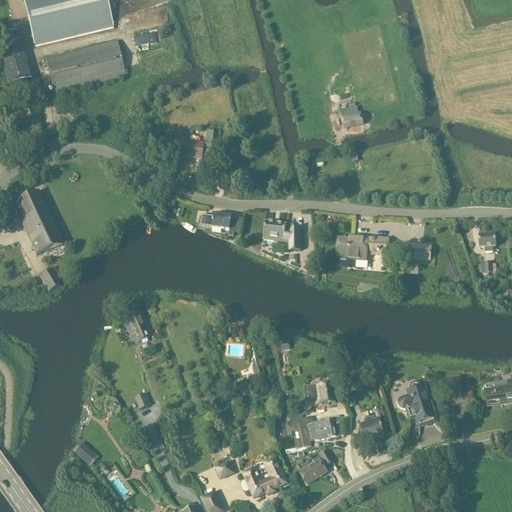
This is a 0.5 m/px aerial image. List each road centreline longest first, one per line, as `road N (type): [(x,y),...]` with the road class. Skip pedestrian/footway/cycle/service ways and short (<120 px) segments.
road 1 (unclassified): [(511,215),(231,205),(183,194),(121,158),(86,149),(60,150),(0,182)]
road 2 (tertiary): [(317,511),(374,474),(511,435)]
